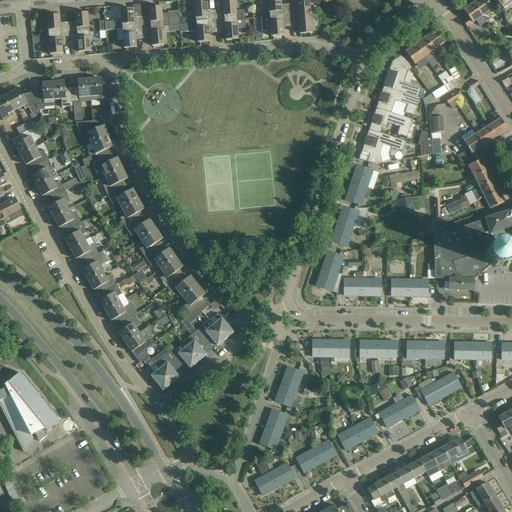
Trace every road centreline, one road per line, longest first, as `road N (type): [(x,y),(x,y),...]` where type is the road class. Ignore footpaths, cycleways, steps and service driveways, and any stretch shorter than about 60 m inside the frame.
road 1 (residential): [(158,406),(109,345),(0,143)]
road 2 (residential): [(244,321),(139,177),(118,136),(109,61)]
road 3 (residential): [(109,61),(312,47),(367,61)]
road 4 (secondary): [(163,469),(67,330),(0,268)]
road 5 (residential): [(291,304),(288,288),(367,61)]
road 6 (secondary): [(0,297),(138,483)]
road 7 (residential): [(291,304),(307,318),(511,322)]
road 8 (residential): [(249,511),(234,483),(279,340),(275,316)]
road 9 (unclassified): [(345,480),(468,412)]
road 10 (residential): [(511,118),(438,0)]
road 11 (residential): [(158,406),(244,337),(244,321)]
